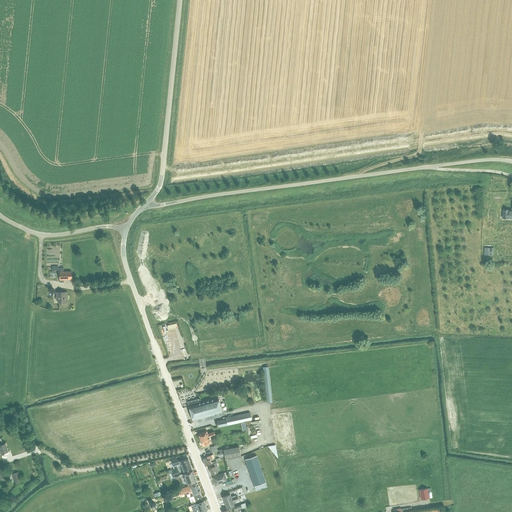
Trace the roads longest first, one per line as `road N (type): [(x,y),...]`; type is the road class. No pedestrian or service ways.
road 1 (tertiary): [(216,511),(126,267),(126,228)]
road 2 (unclassified): [(146,203),(429,166)]
road 3 (unclassified): [(146,203),(161,179),(179,0)]
road 4 (tertiary): [(126,228),(44,235),(0,216)]
